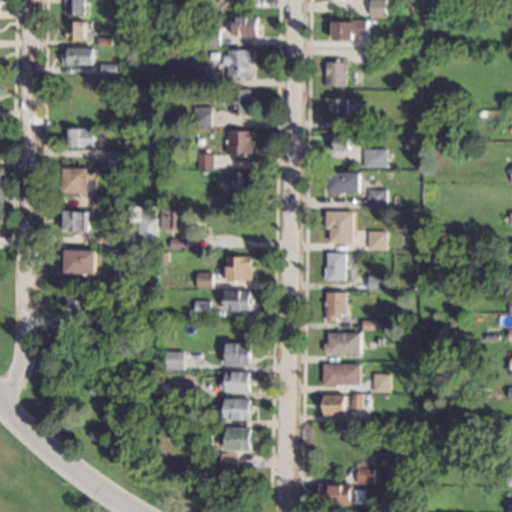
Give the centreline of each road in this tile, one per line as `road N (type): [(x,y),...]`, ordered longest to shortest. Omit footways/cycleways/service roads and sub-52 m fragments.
road 1 (residential): [(287,511),(296,0)]
road 2 (residential): [(0,394),(21,368),(24,349),(31,0)]
road 3 (residential): [(134,511),(0,406)]
